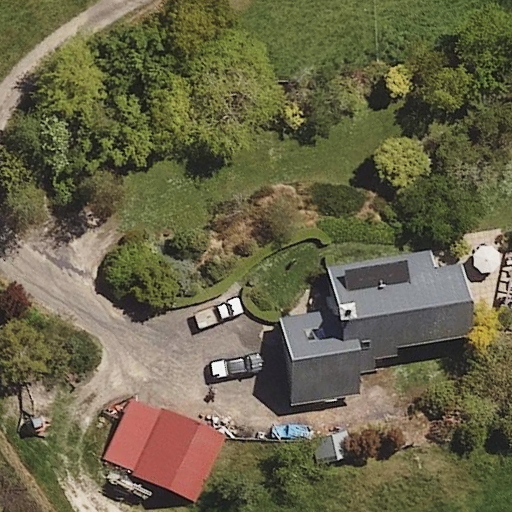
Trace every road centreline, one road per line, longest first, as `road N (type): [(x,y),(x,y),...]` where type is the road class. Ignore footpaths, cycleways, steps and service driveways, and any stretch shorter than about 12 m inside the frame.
road 1 (track): [(0,228),(124,311),(205,345)]
road 2 (track): [(108,0),(0,95)]
